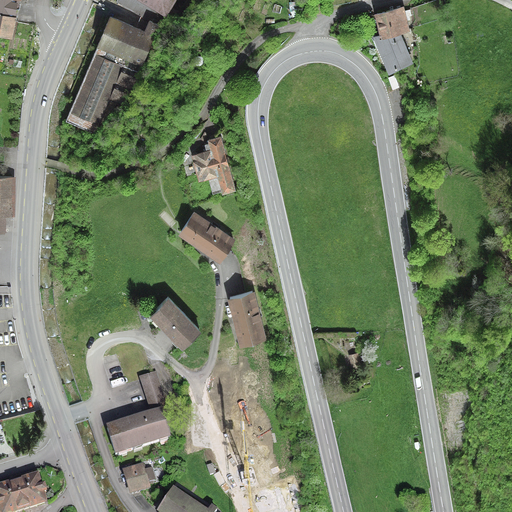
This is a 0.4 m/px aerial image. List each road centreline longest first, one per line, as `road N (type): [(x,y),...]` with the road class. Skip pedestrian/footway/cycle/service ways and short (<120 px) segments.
road 1 (primary): [(305,51),(353,62),(379,101),(445,511)]
road 2 (primary): [(343,511),(257,124),(269,74),(305,51)]
road 3 (primary): [(64,35),(34,129),(24,271),(34,347),(66,449)]
road 4 (residential): [(305,51),(302,26),(267,35),(200,114)]
